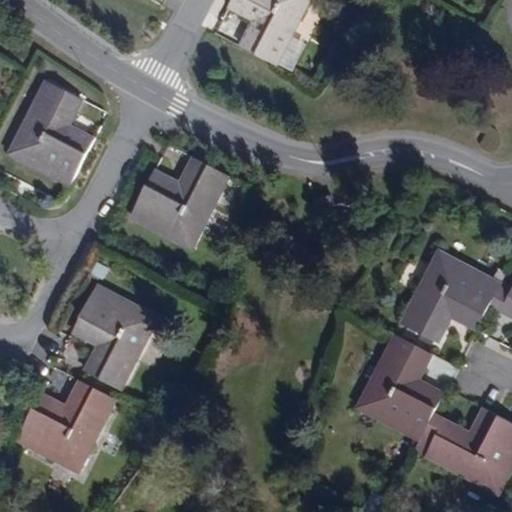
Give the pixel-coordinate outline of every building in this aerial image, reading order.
[(280,70),(312,9),(294,0),(223,0),(221,5),(250,19),(235,46),(280,70)] [(69,194),(94,149),(69,135),(82,108),(48,90),(10,162),(69,194)] [(193,155),(179,184),(152,170),(129,214),(191,247),(228,174),(193,155)] [(315,199),(318,217),(336,213),(333,195),(315,199)] [(488,316),(504,286),(445,254),(405,326),(440,344),(454,317),(480,331),(488,316)] [(504,286),(488,316),(511,328),(511,284),(507,281),(504,286)] [(102,285),(78,330),(105,344),(90,373),(125,391),(163,318),(102,285)] [(445,398),(418,383),(433,356),(399,338),(362,409),(422,442),(445,398)] [(119,403),(84,384),(70,411),(42,397),(18,442),(81,476),(119,403)] [(511,418),(490,407),(477,432),(449,418),(431,453),(502,491),(511,472),(511,418)]
